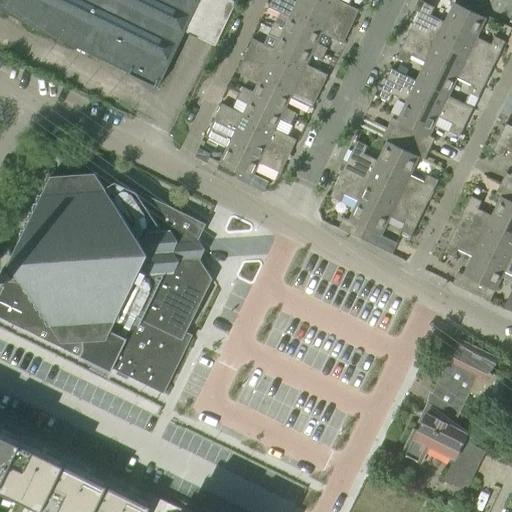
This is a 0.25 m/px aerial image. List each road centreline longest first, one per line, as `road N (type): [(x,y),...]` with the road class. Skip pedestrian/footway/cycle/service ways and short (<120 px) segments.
road 1 (residential): [(288,230),(398,0)]
road 2 (residential): [(406,288),(511,73)]
road 3 (residential): [(322,511),(423,296)]
road 4 (residential): [(176,170),(261,0)]
road 5 (residential): [(176,170),(30,101)]
road 6 (residential): [(406,288),(288,230)]
road 7 (residential): [(288,230),(176,170)]
